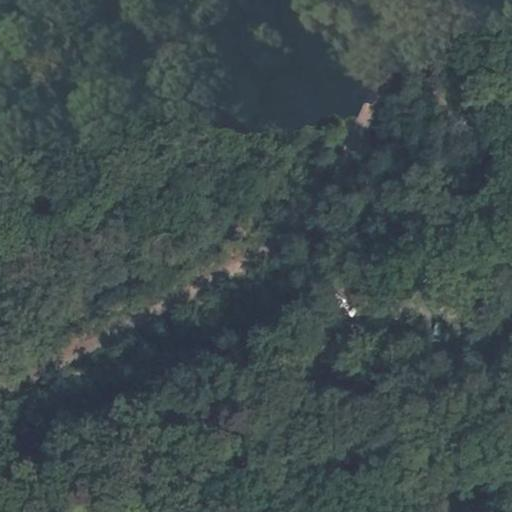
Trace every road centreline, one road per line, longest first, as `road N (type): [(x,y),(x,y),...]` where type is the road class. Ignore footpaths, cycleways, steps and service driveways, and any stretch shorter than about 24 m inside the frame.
road 1 (track): [(412,0),(345,128),(261,205),(0,374)]
road 2 (track): [(462,0),(504,334)]
